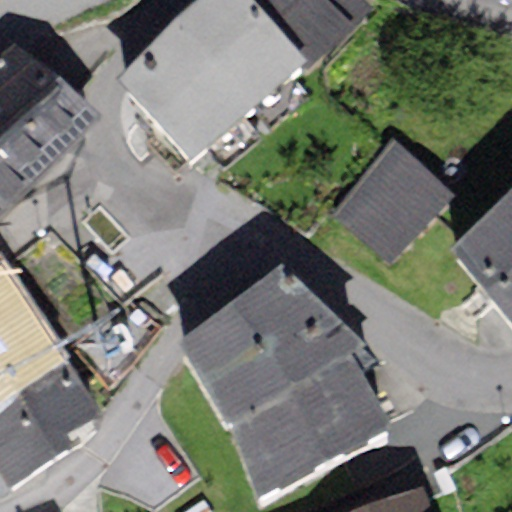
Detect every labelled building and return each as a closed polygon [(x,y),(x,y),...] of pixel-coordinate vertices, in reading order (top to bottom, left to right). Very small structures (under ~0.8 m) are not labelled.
[(244,0),(206,0),(108,88),(192,181),(311,74),(244,0)] [(0,36),(0,199),(90,111),(8,28),(0,36)] [(451,184),(393,138),(333,212),(390,258),(451,184)] [(511,204),(448,254),(511,335),(511,204)] [(287,277),(169,352),(270,511),(294,511),(396,448),(287,277)] [(0,292),(0,465),(17,489),(72,450),(65,440),(90,422),(0,292)]
